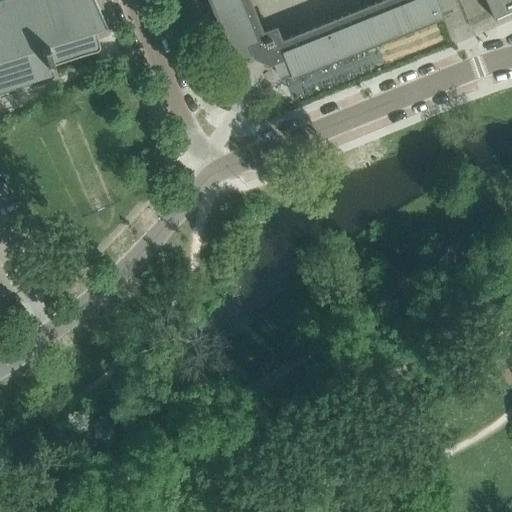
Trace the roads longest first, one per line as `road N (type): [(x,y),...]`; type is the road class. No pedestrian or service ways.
road 1 (residential): [(216,164),(511,60)]
road 2 (residential): [(0,370),(147,251),(216,164)]
road 3 (residential): [(216,164),(191,133),(139,0)]
